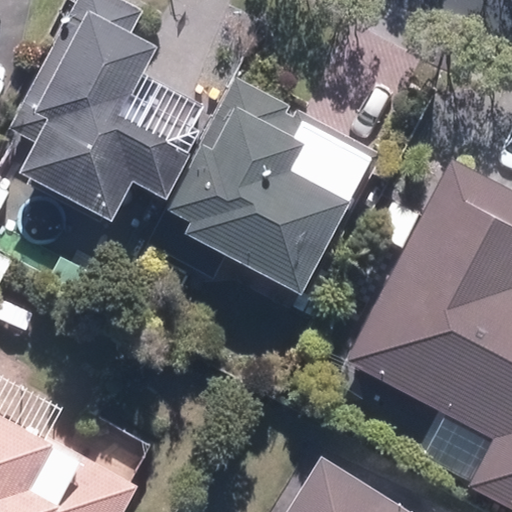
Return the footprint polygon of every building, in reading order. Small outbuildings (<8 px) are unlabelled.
[(160,164),(193,181),(233,100),(158,63),(174,30),(112,0),(83,0),(20,125),(51,141),(39,164),(136,213),(160,164)] [(244,78),(233,100),(193,181),(185,196),(203,205),(195,220),(320,283),(388,149),(244,78)] [(384,233),(410,247),(356,351),(450,400),(422,455),(511,502),(511,167),(464,143),(431,206),(405,193),(384,233)] [(0,367),(0,511),(131,511),(165,446),(122,424),(108,450),(67,429),(78,407),(0,367)] [(447,511),(327,440),(283,511),(447,511)]
